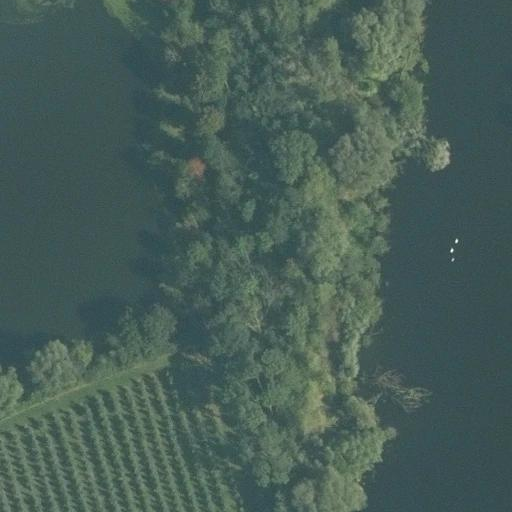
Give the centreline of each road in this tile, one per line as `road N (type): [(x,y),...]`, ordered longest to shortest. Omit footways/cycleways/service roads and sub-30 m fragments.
road 1 (track): [(203,0),(211,344)]
road 2 (track): [(0,421),(211,344)]
road 3 (track): [(211,344),(229,449),(254,511)]
